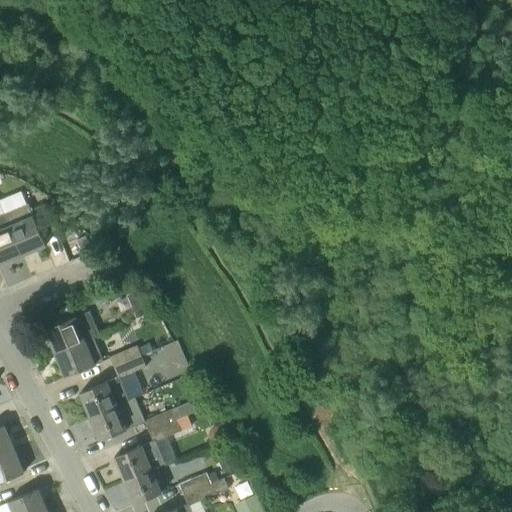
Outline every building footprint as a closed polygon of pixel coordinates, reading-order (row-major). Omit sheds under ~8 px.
[(5,213),(23,255),(46,245),(33,215),(28,203),(5,213)] [(42,228),(53,223),(45,203),(34,208),(42,228)] [(0,215),(0,264),(23,255),(5,213),(0,215)] [(92,249),(87,237),(78,241),(83,253),(92,249)] [(137,318),(149,313),(139,289),(126,295),(137,318)] [(55,352),(93,336),(96,335),(94,328),(82,333),(75,316),(45,329),(55,352)] [(93,336),(55,352),(65,376),(103,360),(93,336)] [(153,351),(150,342),(138,347),(141,356),(153,351)] [(114,366),(141,355),(137,345),(110,356),(114,366)] [(118,376),(120,376),(146,366),(141,355),(114,366),(118,376)] [(120,376),(118,376),(80,392),(90,416),(129,400),(120,376)] [(144,420),(145,422),(148,430),(176,419),(211,405),(205,395),(144,420)] [(145,422),(144,420),(135,397),(129,400),(90,416),(100,440),(145,422)] [(176,419),(148,430),(153,442),(181,431),(176,419)] [(212,427),(209,436),(212,442),(224,436),(218,424),(212,427)] [(0,454),(14,449),(3,425),(0,426),(0,454)] [(216,452),(224,470),(232,473),(236,465),(228,447),(219,444),(216,452)] [(114,456),(124,480),(152,468),(142,445),(114,456)] [(14,449),(0,454),(0,482),(24,473),(14,449)] [(152,468),(124,480),(134,504),(161,493),(152,468)] [(211,482),(218,479),(215,471),(208,474),(211,482)] [(184,493),(211,482),(208,474),(207,472),(180,483),(184,493)] [(189,505),(229,488),(224,476),(218,479),(211,482),(184,493),(188,503),(189,505)] [(48,511),(38,489),(8,501),(12,511),(48,511)] [(238,511),(264,511),(255,494),(235,505),(238,511)] [(188,503),(166,511),(192,511),(189,505),(188,503)]
